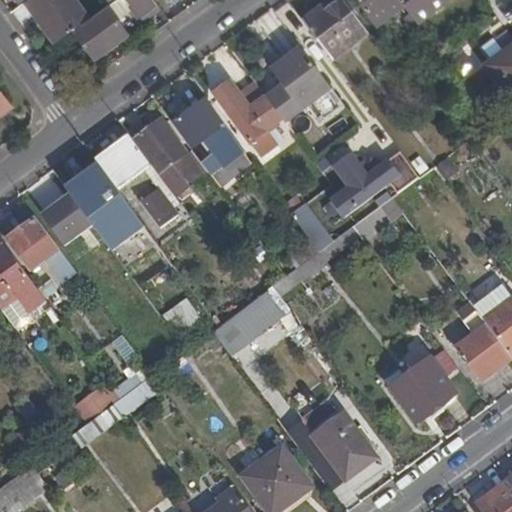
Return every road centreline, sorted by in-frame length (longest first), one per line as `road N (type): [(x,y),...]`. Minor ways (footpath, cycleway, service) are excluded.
road 1 (residential): [(70,123),(239,0)]
road 2 (residential): [(511,422),(391,511)]
